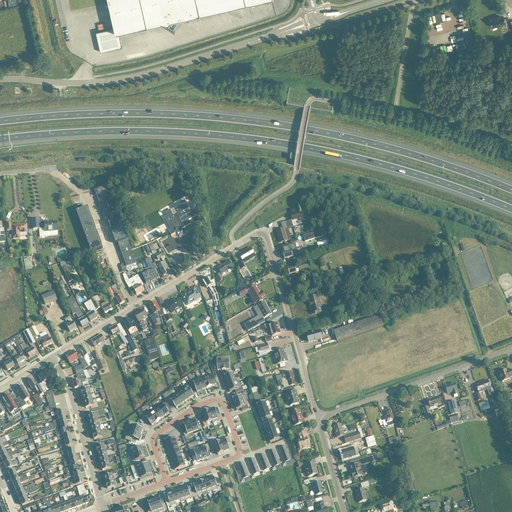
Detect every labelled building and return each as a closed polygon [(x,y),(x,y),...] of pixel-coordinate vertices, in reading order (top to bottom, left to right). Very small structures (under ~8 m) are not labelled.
[(198,18),(200,14),(203,16),(205,13),(209,15),(211,12),(214,14),(216,11),(219,13),(221,10),(224,12),(227,8),(263,0),(108,0),(114,28),(96,32),(100,52),(122,47),(121,47),(121,43),(120,39),(119,35),(121,32),(124,34),(126,31),(130,33),(132,30),(135,32),(137,28),(140,30),(142,27),(145,29),(148,26),(151,28),(153,25),(156,27),(158,24),(161,26),(163,23),(175,30),(175,29),(173,28),(177,22),(177,19),(179,19),(182,21),(184,18),(188,20),(190,17),(193,19),(195,16),(198,18)] [(426,15),(428,24),(434,22),(434,21),(437,20),(435,14),(432,15),(431,14),(426,15)] [(490,20),(492,27),(492,26),(496,24),(496,26),(505,23),(503,15),(498,17),(494,19),(494,18),(490,20)] [(107,223),(120,218),(108,187),(95,191),(107,223)] [(167,216),(164,217),(166,222),(169,220),(173,228),(169,231),(171,236),(177,232),(178,234),(182,232),(181,229),(184,228),(190,224),(183,211),(188,208),(187,206),(186,203),(184,201),(177,205),(176,203),(172,206),(176,213),(174,215),(171,210),(165,213),(167,216)] [(147,207),(152,216),(156,214),(152,204),(147,207)] [(91,215),(88,208),(76,212),(78,219),(91,215)] [(299,212),(291,214),(292,220),(292,221),(294,227),(303,224),(301,218),(299,212)] [(93,222),(91,215),(78,219),(81,226),(93,222)] [(39,229),(39,237),(57,235),(56,221),(51,222),(51,223),(44,223),(44,222),(44,223),(43,223),(43,222),(43,221),(42,220),(41,220),(38,220),(38,219),(32,220),(32,229),(39,229)] [(123,226),(120,219),(108,224),(110,231),(123,226)] [(283,229),(276,231),(278,237),(279,237),(281,243),(284,242),(285,242),(285,241),(288,241),(285,230),(289,229),(294,227),(292,221),(292,220),(281,223),(283,229)] [(96,228),(93,222),(81,226),(83,233),(96,228)] [(26,224),(12,226),(12,231),(13,239),(20,238),(19,237),(27,236),(27,232),(27,229),(26,224)] [(125,233),(123,226),(110,231),(113,237),(125,233)] [(98,235),(96,228),(83,233),(86,240),(98,235)] [(305,242),(322,237),(320,230),(303,236),(305,242)] [(128,240),(125,233),(113,237),(115,244),(118,243),(128,240)] [(101,242),(98,235),(86,240),(88,246),(101,242)] [(121,265),(121,266),(123,273),(138,268),(136,264),(128,240),(118,243),(125,263),(121,265)] [(149,244),(150,248),(153,255),(156,253),(153,246),(157,244),(156,241),(149,244)] [(103,249),(101,242),(88,246),(91,253),(103,249)] [(295,244),(281,248),(283,252),(284,259),(289,258),(293,257),(292,253),(297,251),(296,248),(295,244)] [(251,248),(239,255),(243,261),(255,255),(255,254),(255,253),(255,251),(254,251),(253,252),(251,248)] [(160,252),(155,255),(158,260),(161,258),(163,260),(166,258),(165,256),(162,251),(160,252)] [(144,268),(140,270),(142,275),(143,275),(146,284),(151,282),(152,282),(151,282),(153,281),(153,282),(154,281),(158,279),(150,258),(145,260),(150,272),(145,273),(144,268)] [(222,266),(221,266),(218,268),(222,275),(233,268),(229,261),(223,265),(222,266)] [(299,270),(309,267),(307,261),(298,265),(299,270)] [(163,262),(158,265),(163,275),(169,272),(163,262)] [(62,268),(69,282),(74,280),(68,266),(62,268)] [(287,269),(289,275),(297,272),(295,266),(287,269)] [(125,274),(123,275),(125,282),(129,288),(132,287),(137,295),(144,291),(141,286),(143,285),(138,275),(129,280),(125,274)] [(205,279),(203,281),(205,285),(207,288),(209,287),(211,291),(210,292),(213,296),(214,302),(215,302),(216,307),(220,306),(219,301),(217,294),(215,290),(215,289),(214,287),(216,286),(214,280),(211,282),(208,277),(208,278),(207,277),(205,278),(205,279)] [(115,285),(111,287),(113,291),(117,297),(116,298),(120,305),(125,302),(123,299),(124,299),(123,298),(117,289),(119,287),(115,279),(112,280),(115,285)] [(94,289),(100,286),(101,285),(103,290),(104,289),(107,288),(102,280),(92,285),(94,289)] [(263,299),(265,297),(262,291),(259,293),(258,291),(259,290),(256,286),(252,288),(252,287),(251,288),(252,288),(249,289),(257,303),(259,302),(263,299)] [(115,297),(110,288),(107,290),(112,299),(115,297)] [(182,296),(186,302),(188,306),(201,298),(195,288),(190,290),(191,292),(187,295),(186,293),(182,296)] [(41,297),(43,300),(45,305),(57,300),(53,292),(41,297)] [(318,295),(308,298),(311,307),(310,307),(312,315),(315,314),(316,314),(322,312),(319,303),(320,303),(318,295)] [(94,297),(91,299),(91,300),(94,306),(96,310),(101,308),(98,302),(97,303),(94,297)] [(171,302),(167,304),(172,313),(179,309),(179,308),(182,306),(178,299),(171,303),(171,302)] [(85,304),(84,304),(89,312),(90,311),(91,314),(87,316),(88,318),(91,322),(97,318),(93,312),(96,310),(94,306),(91,300),(85,304)] [(108,302),(101,306),(105,314),(113,310),(108,302)] [(156,302),(149,306),(152,310),(154,314),(157,312),(161,317),(164,315),(162,309),(160,310),(158,307),(156,302)] [(267,317),(268,316),(272,314),(271,314),(267,308),(268,308),(265,302),(257,306),(264,318),(267,317)] [(73,305),(69,307),(73,315),(76,314),(80,320),(79,321),(80,323),(83,327),(89,324),(86,319),(85,317),(76,303),(73,305)] [(147,318),(143,310),(135,315),(139,322),(139,324),(143,332),(147,330),(143,323),(144,323),(143,320),(147,318)] [(155,325),(158,323),(153,314),(150,316),(155,325)] [(335,320),(333,314),(326,316),(327,322),(335,320)] [(205,315),(203,319),(212,324),(210,319),(208,317),(205,315)] [(379,315),(338,329),(333,331),(337,342),(383,325),(379,315)] [(70,324),(67,327),(70,332),(77,328),(69,316),(64,319),(66,322),(68,320),(70,324)] [(128,319),(123,322),(126,326),(131,335),(138,331),(135,326),(131,319),(129,320),(128,319)] [(263,319),(256,322),(255,319),(244,325),(247,331),(264,322),(263,319)] [(29,329),(34,338),(35,341),(36,341),(39,347),(42,345),(43,347),(53,343),(50,338),(49,338),(48,335),(40,338),(38,336),(39,335),(35,326),(34,327),(32,323),(31,324),(30,321),(26,324),(26,327),(28,326),(29,329)] [(277,323),(269,325),(272,336),(281,334),(277,323)] [(120,324),(110,330),(113,336),(116,334),(118,336),(119,335),(125,344),(127,343),(127,344),(128,343),(125,337),(127,336),(120,324)] [(28,330),(23,333),(30,346),(35,343),(28,330)] [(307,335),(309,342),(322,338),(320,331),(313,333),(312,333),(312,334),(307,335)] [(92,344),(93,344),(95,347),(105,341),(101,335),(91,341),(92,343),(92,344)] [(127,339),(130,346),(133,352),(138,350),(131,336),(127,339)] [(16,346),(15,347),(20,354),(24,352),(15,338),(4,344),(6,347),(14,342),(16,346)] [(150,345),(146,347),(150,361),(160,358),(154,338),(148,340),(150,345)] [(26,345),(24,347),(22,344),(20,346),(23,352),(25,351),(29,357),(36,353),(32,348),(29,350),(26,345)] [(259,347),(255,348),(256,353),(259,352),(260,356),(268,353),(270,353),(270,352),(271,351),(271,350),(270,344),(268,345),(268,344),(258,347),(259,347)] [(91,368),(85,359),(85,357),(87,355),(90,360),(89,360),(91,362),(89,363),(92,367),(96,364),(95,361),(86,347),(80,350),(82,353),(78,356),(80,360),(82,365),(83,369),(84,372),(91,368)] [(275,360),(276,365),(278,365),(288,362),(286,357),(285,357),(283,349),(274,351),(274,352),(276,360),(275,360)] [(70,363),(74,361),(78,359),(74,351),(66,356),(70,363)] [(12,355),(15,360),(18,364),(24,360),(21,355),(18,357),(15,353),(12,355)] [(104,360),(100,361),(98,355),(94,356),(99,371),(107,368),(104,360)] [(10,356),(5,359),(7,363),(4,365),(7,371),(14,367),(11,361),(12,360),(10,356)] [(218,359),(217,359),(218,370),(222,369),(222,370),(224,370),(225,370),(225,369),(229,369),(229,360),(228,360),(228,357),(223,357),(220,358),(220,357),(218,358),(218,359)] [(152,364),(153,368),(158,367),(159,371),(162,370),(160,361),(152,364)] [(506,370),(499,372),(500,375),(499,376),(500,378),(501,378),(502,382),(510,379),(509,378),(511,376),(511,369),(507,371),(506,370)] [(278,382),(280,389),(284,388),(295,385),(294,379),(292,372),(276,377),(277,381),(280,380),(281,381),(278,382)] [(48,387),(44,382),(47,380),(43,373),(38,376),(40,380),(39,381),(40,384),(39,385),(44,393),(46,392),(45,389),(48,387)] [(233,373),(224,376),(224,377),(226,382),(235,378),(233,373)] [(207,389),(213,387),(212,387),(208,377),(209,376),(208,375),(203,377),(204,380),(207,389)] [(214,375),(209,376),(208,377),(212,387),(217,385),(218,385),(216,380),(214,375)] [(73,381),(75,389),(81,387),(80,383),(82,382),(82,383),(86,382),(85,378),(73,381)] [(235,378),(226,382),(228,387),(237,383),(239,382),(237,378),(235,378)] [(28,383),(30,387),(32,389),(34,388),(39,396),(43,393),(38,385),(37,386),(35,384),(36,383),(35,383),(33,379),(28,383)] [(197,392),(202,390),(199,381),(198,379),(193,381),(197,393),(197,392)] [(199,381),(202,390),(207,389),(204,380),(199,381)] [(489,385),(488,380),(481,382),(481,383),(476,385),(478,392),(487,389),(489,396),(493,395),(490,388),(489,385)] [(237,383),(228,387),(230,392),(235,390),(236,394),(244,391),(242,387),(241,387),(239,382),(237,383)] [(448,394),(451,392),(453,396),(458,394),(457,391),(455,383),(445,386),(448,394)] [(16,389),(21,396),(16,399),(22,408),(26,405),(24,401),(29,398),(22,386),(16,389)] [(183,389),(189,399),(194,396),(187,386),(183,389)] [(259,386),(251,389),(256,402),(263,399),(260,391),(261,390),(259,386)] [(83,396),(91,394),(89,388),(81,390),(81,391),(82,393),(81,393),(82,396),(83,396)] [(185,402),(189,399),(183,389),(178,393),(179,395),(180,394),(185,402)] [(56,395),(55,390),(46,392),(44,393),(43,393),(46,397),(46,398),(47,398),(53,396),(56,395)] [(299,404),(297,399),(298,399),(297,395),(296,391),(286,393),(290,406),(299,404)] [(33,397),(39,407),(40,408),(42,406),(44,405),(37,394),(33,397)] [(181,405),(185,402),(180,394),(179,395),(175,397),(181,405)] [(8,395),(3,398),(5,402),(7,405),(9,408),(7,409),(10,413),(12,417),(21,411),(21,408),(16,399),(15,399),(13,395),(9,397),(8,395)] [(233,400),(235,405),(246,401),(244,395),(233,399),(233,400)] [(181,405),(175,397),(171,401),(171,400),(170,401),(176,409),(176,408),(181,405)] [(428,400),(429,405),(430,408),(439,405),(440,408),(445,406),(442,398),(439,399),(438,397),(428,400)] [(86,408),(91,407),(94,406),(92,400),(84,402),(84,403),(85,406),(85,405),(86,408)] [(246,401),(235,405),(236,410),(241,408),(242,411),(249,409),(248,406),(246,401)] [(451,415),(459,413),(455,401),(448,403),(451,415)] [(256,406),(257,405),(258,410),(267,407),(265,402),(266,402),(265,402),(256,405),(256,406)] [(163,405),(159,408),(160,409),(165,416),(169,413),(163,405)] [(423,408),(425,413),(426,417),(431,416),(428,406),(423,408)] [(267,407),(258,410),(260,415),(269,412),(267,407)] [(209,411),(209,410),(208,411),(212,422),(213,423),(222,420),(220,414),(217,415),(214,408),(214,409),(209,411)] [(160,409),(155,412),(160,419),(165,416),(160,409)] [(385,417),(387,427),(395,424),(392,414),(390,409),(385,411),(387,417),(385,417)] [(305,423),(303,418),(302,415),(301,415),(299,410),(294,412),(291,413),(295,426),(305,423)] [(154,411),(150,414),(156,422),(160,419),(155,412),(154,411)] [(207,423),(212,422),(208,411),(202,413),(203,413),(205,419),(202,421),(204,427),(208,426),(207,423)] [(262,421),(271,418),(271,417),(269,412),(260,415),(262,420),(262,421)] [(149,413),(142,418),(146,423),(149,421),(151,425),(156,422),(150,414),(149,413)] [(96,414),(93,415),(88,416),(89,419),(88,419),(89,422),(90,421),(90,422),(97,420),(96,414)] [(457,415),(449,417),(451,423),(459,421),(457,415)] [(53,423),(49,424),(49,427),(54,426),(54,425),(66,422),(64,416),(58,418),(59,420),(53,422),(53,423)] [(263,423),(265,427),(273,424),(272,419),(263,422),(263,423)] [(193,433),(194,435),(203,432),(201,425),(198,427),(195,420),(189,423),(193,433)] [(130,421),(129,425),(131,425),(129,431),(130,432),(141,435),(142,429),(136,427),(137,424),(130,421)] [(44,429),(41,430),(41,432),(42,432),(44,431),(45,433),(55,429),(55,428),(57,427),(58,430),(68,427),(66,422),(54,425),(54,426),(49,427),(48,427),(44,429)] [(188,435),(193,433),(189,423),(184,424),(186,431),(183,432),(185,438),(189,437),(188,435)] [(265,427),(267,432),(275,429),(273,424),(265,427)] [(336,426),(334,427),(337,438),(345,436),(344,433),(347,432),(345,426),(342,427),(341,424),(337,426),(337,425),(336,425),(336,426)] [(58,430),(56,430),(56,433),(57,437),(69,433),(68,427),(58,430)] [(267,432),(268,438),(277,434),(275,429),(267,432)] [(309,442),(306,431),(305,429),(297,432),(300,441),(298,442),(301,451),(310,448),(308,442),(309,442)] [(102,437),(101,431),(93,433),(93,434),(92,435),(93,437),(94,439),(99,438),(102,437)] [(126,436),(125,439),(131,441),(132,438),(139,440),(141,435),(130,432),(129,437),(126,436)] [(71,439),(69,433),(57,437),(58,440),(61,439),(61,442),(64,441),(71,439)] [(361,439),(359,433),(352,435),(354,441),(361,439)] [(279,439),(277,434),(268,438),(270,443),(279,440),(279,439)] [(346,443),(354,441),(352,435),(344,437),(346,443)] [(164,440),(166,446),(177,442),(174,437),(175,437),(175,436),(164,440)] [(229,450),(229,451),(230,451),(227,444),(230,443),(228,437),(225,438),(226,440),(220,442),(224,452),(229,450)] [(215,448),(218,455),(224,453),(224,452),(220,442),(219,439),(210,443),(212,449),(215,448)] [(9,445),(7,442),(0,445),(0,452),(5,450),(3,447),(9,445)] [(166,446),(169,452),(179,448),(177,442),(166,446)] [(199,450),(203,460),(209,458),(207,452),(210,451),(208,444),(199,448),(199,450)] [(287,444),(281,446),(287,461),(293,459),(287,444)] [(98,453),(106,451),(104,445),(101,446),(96,447),(97,450),(96,450),(97,453),(97,452),(98,453)] [(131,447),(128,448),(131,456),(143,452),(141,447),(135,449),(134,446),(131,447)] [(346,450),(341,452),(344,460),(348,459),(349,459),(351,458),(351,459),(351,458),(359,456),(357,447),(348,450),(348,449),(346,450)] [(179,448),(169,452),(171,458),(181,454),(179,448)] [(276,449),(270,451),(276,466),(282,463),(276,449)] [(6,452),(5,450),(0,452),(0,456),(1,459),(12,453),(11,450),(6,452)] [(193,450),(190,451),(192,457),(195,456),(198,462),(203,460),(199,450),(194,452),(193,450)] [(12,453),(1,459),(4,464),(10,461),(13,459),(12,456),(17,454),(15,451),(12,453)] [(143,452),(131,456),(134,465),(140,463),(139,460),(145,458),(143,452)] [(265,453),(259,455),(265,470),(271,468),(265,453)] [(69,458),(63,460),(64,463),(69,461),(70,462),(76,460),(75,454),(68,456),(69,458)] [(171,458),(173,464),(183,460),(181,454),(171,458)] [(363,476),(359,465),(360,464),(361,466),(374,462),(372,456),(350,463),(351,467),(350,467),(352,473),(353,478),(354,478),(355,479),(358,478),(357,477),(363,476)] [(254,457),(248,459),(254,474),(260,472),(254,457)] [(11,463),(10,461),(4,464),(7,469),(13,466),(12,466),(18,463),(17,460),(11,463)] [(175,470),(186,466),(185,466),(183,460),(173,464),(175,470)] [(306,473),(307,478),(318,474),(316,466),(317,466),(315,460),(305,463),(307,472),(306,473)] [(243,461),(237,464),(243,479),(249,476),(243,461)] [(111,469),(109,463),(101,465),(101,468),(102,468),(103,471),(111,469)] [(140,463),(134,465),(138,474),(150,469),(148,464),(141,466),(140,463)] [(66,471),(67,475),(70,474),(79,471),(78,465),(71,467),(68,468),(68,471),(66,471)] [(8,472),(10,478),(16,475),(15,472),(21,470),(20,467),(8,472)] [(150,469),(138,474),(140,479),(152,475),(150,469)] [(106,483),(114,481),(112,475),(117,474),(116,470),(110,472),(111,475),(104,477),(105,480),(105,483),(106,482),(106,483)] [(17,477),(16,475),(10,478),(13,483),(27,477),(25,474),(17,477)] [(28,480),(27,477),(13,483),(15,489),(21,486),(20,483),(28,480)] [(82,483),(81,477),(74,479),(75,482),(69,483),(70,486),(76,485),(82,483)] [(214,478),(209,480),(213,490),(218,489),(214,478)] [(368,482),(361,484),(362,488),(369,485),(377,482),(376,482),(378,481),(377,478),(368,482)] [(209,480),(204,482),(207,491),(208,492),(213,490),(209,480)] [(114,481),(106,483),(106,484),(105,484),(106,487),(107,486),(107,489),(108,489),(115,487),(114,481)] [(199,484),(202,493),(207,491),(204,482),(199,483),(199,484)] [(318,483),(312,484),(316,496),(319,495),(323,493),(320,482),(318,483)] [(17,494),(35,487),(34,483),(22,488),(21,486),(15,489),(17,494)] [(192,492),(194,497),(195,498),(198,497),(197,496),(202,494),(202,493),(199,484),(193,486),(195,490),(192,492)] [(77,487),(80,499),(82,505),(88,503),(86,497),(85,493),(82,494),(81,491),(84,490),(83,485),(77,487)] [(29,493),(29,494),(37,491),(35,487),(17,494),(19,500),(26,497),(25,495),(29,493)] [(182,490),(186,500),(194,497),(192,492),(189,493),(187,488),(182,490)] [(355,491),(359,503),(367,500),(364,489),(355,491)] [(182,490),(177,492),(180,500),(181,502),(186,500),(182,490)] [(175,502),(180,500),(177,492),(172,493),(175,502)] [(167,496),(164,497),(168,507),(171,506),(176,504),(175,502),(172,493),(167,495),(167,496)] [(22,506),(34,501),(32,497),(27,500),(26,497),(19,500),(22,506)] [(49,510),(46,511),(52,511),(52,509),(50,503),(49,501),(48,498),(42,500),(44,504),(47,503),(49,510)] [(157,511),(159,511),(167,509),(165,504),(162,505),(159,498),(153,500),(157,511)] [(306,502),(308,508),(313,507),(312,504),(313,503),(316,502),(315,499),(309,500),(307,501),(306,502)] [(157,511),(153,500),(148,502),(150,509),(147,510),(147,511),(157,511)] [(316,511),(327,511),(326,507),(324,508),(323,501),(316,503),(318,510),(316,510),(316,511)] [(385,511),(388,511),(394,511),(397,511),(395,505),(392,506),(391,502),(379,505),(381,510),(376,511),(372,511),(385,511)]
